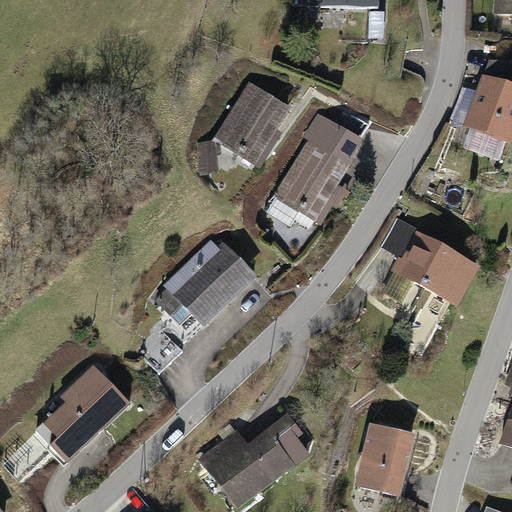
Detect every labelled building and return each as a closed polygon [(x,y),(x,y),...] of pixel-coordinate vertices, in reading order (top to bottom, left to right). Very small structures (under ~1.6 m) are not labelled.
[(378,8),(378,0),(320,0),(320,7),(378,8)] [(511,0),(500,0),(499,15),(511,15),(511,0)] [(382,39),(383,14),(371,14),(370,39),(382,39)] [(489,82),(471,129),(508,143),(511,134),(511,65),(500,65),(492,83),(489,82)] [(288,111),(251,88),(217,142),(240,156),(242,153),(261,165),(279,137),(274,134),(288,111)] [(346,111),(337,124),(362,140),(371,127),(346,111)] [(315,142),(279,198),(301,212),(303,209),(322,221),(340,194),(334,190),(349,166),(347,165),(362,140),(337,124),(335,127),(321,119),(309,138),(315,142)] [(214,146),(200,146),(199,175),(214,175),(214,146)] [(424,240),(404,276),(456,305),(476,270),(424,240)] [(233,289),(250,272),(227,247),(220,253),(213,245),(167,287),(171,291),(159,302),(169,314),(163,319),(186,344),(239,295),(233,289)] [(160,375),(184,353),(164,331),(140,353),(160,375)] [(64,460),(77,448),(81,453),(105,431),(101,426),(126,402),(95,368),(63,398),(68,404),(38,432),(64,460)] [(511,418),(503,444),(511,447),(511,418)] [(204,463),(239,508),(284,473),(272,457),(301,435),(289,420),(239,458),(228,444),(204,463)] [(414,439),(375,430),(361,488),(399,497),(414,439)]
